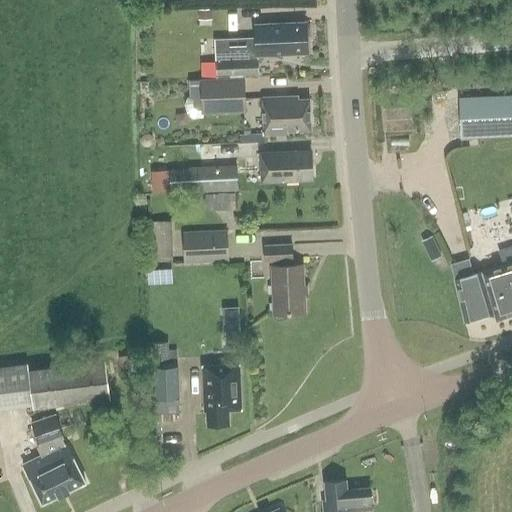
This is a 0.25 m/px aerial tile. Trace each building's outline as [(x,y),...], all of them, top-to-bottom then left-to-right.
[(257,44),(218,46),(219,75),(259,73),(258,55),(308,53),(307,40),(311,37),(311,27),(306,23),(256,26),(257,44)] [(244,78),(200,80),(201,109),(201,113),(246,111),(244,78)] [(414,106),(432,106),(431,93),(414,94),(414,106)] [(511,94),(459,97),(461,139),(511,136),(511,94)] [(299,100),(299,97),(263,98),(264,135),(290,134),(289,131),(311,130),(310,99),(299,100)] [(411,124),(389,126),(392,151),(413,148),(411,124)] [(297,153),(297,151),(261,153),(262,183),(299,181),(298,179),(313,179),(312,153),(297,153)] [(170,193),(239,191),(238,167),(187,169),(188,172),(169,172),(170,193)] [(177,260),(177,219),(154,219),(154,260),(177,260)] [(185,263),(229,261),(227,231),(184,233),(185,263)] [(440,257),(430,236),(419,242),(429,262),(440,257)] [(290,265),(290,260),(293,260),(292,244),(264,246),(265,262),(273,261),(273,266),(271,266),(274,314),(306,313),(303,265),(290,265)] [(511,315),(511,247),(498,251),(503,266),(474,274),(470,260),(451,265),(465,322),(495,313),(497,320),(511,315)] [(150,266),(151,285),(177,284),(177,265),(150,266)] [(227,305),(228,329),(243,328),(242,304),(227,305)] [(172,360),(171,343),(151,344),(152,362),(172,360)] [(111,401),(106,362),(30,371),(29,364),(0,367),(0,411),(33,408),(33,410),(111,401)] [(205,412),(207,411),(208,426),(229,425),(228,410),(242,410),(239,365),(203,367),(205,412)] [(156,401),(179,400),(178,368),(154,369),(156,401)] [(63,438),(65,437),(58,415),(33,424),(40,445),(38,446),(42,457),(24,466),(43,504),(86,483),(63,438)] [(352,511),(373,509),(371,488),(347,490),(346,480),(325,482),(327,506),(324,506),(324,511),(352,511)]
